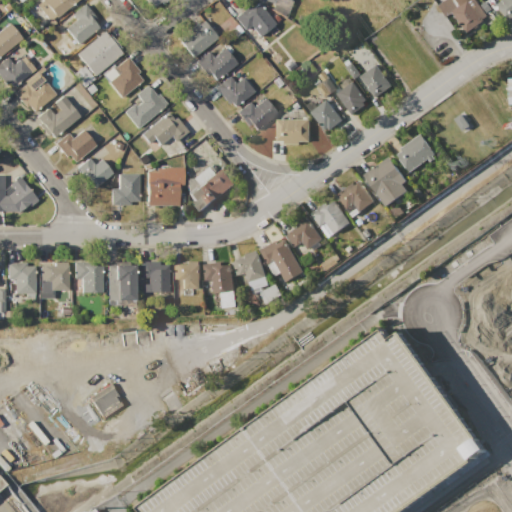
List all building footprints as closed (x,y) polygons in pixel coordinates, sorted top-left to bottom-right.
[(76,0),(55,18),(40,0),(76,0)] [(146,0),(162,0),(153,8),(146,0)] [(475,0),(487,17),(466,32),(442,0),(475,0)] [(503,0),(511,0),(511,23),(511,24),(497,5),(503,0)] [(272,21),(256,34),(248,23),(245,26),(237,16),(256,1),(272,21)] [(77,43),(59,22),(83,3),(100,24),(77,43)] [(216,36),(192,57),(175,37),(199,16),(216,36)] [(19,38),(0,53),(0,20),(3,18),(19,38)] [(103,31),(120,53),(92,75),(75,54),(103,31)] [(69,51),(63,56),(56,47),(62,42),(69,51)] [(196,62),(209,52),(212,56),(223,48),(235,64),(215,79),(209,72),(205,75),(196,62)] [(29,71),(8,88),(0,78),(0,61),(13,52),(29,71)] [(102,74),(125,55),(144,79),(121,97),(102,74)] [(353,64),(360,74),(355,78),(347,68),(353,64)] [(82,65),(90,76),(80,84),(72,74),(82,65)] [(360,77),(376,65),(391,85),(375,97),(360,77)] [(12,92),(36,73),(53,94),(29,113),(12,92)] [(214,88),(229,76),(234,83),(241,77),(252,91),(231,109),(214,88)] [(276,78),(281,84),(276,88),(271,82),(276,78)] [(326,97),(318,87),(328,79),(336,89),(326,97)] [(338,94),(354,83),(368,103),(352,115),(338,94)] [(85,89),(90,84),(94,90),(89,94),(85,89)] [(165,104),(136,128),(120,108),(149,84),(165,104)] [(77,116),(49,139),(32,119),(61,96),(77,116)] [(236,112),(248,101),(253,108),(263,99),(275,114),(253,132),(236,112)] [(310,112),(327,100),(342,120),(325,132),(310,112)] [(140,134),(169,111),(186,131),(157,155),(140,134)] [(276,120),(308,120),(308,145),(276,144),(276,120)] [(93,145),(70,164),(54,143),(77,124),(93,145)] [(421,134),(435,154),(411,171),(397,151),(421,134)] [(110,173),(93,187),(76,167),(94,153),(110,173)] [(389,157),(402,177),(376,195),(363,175),(389,157)] [(233,183),(200,210),(187,193),(220,167),(233,183)] [(137,174),(137,202),(111,203),(111,174),(137,174)] [(0,175),(2,175),(2,195),(4,195),(12,190),(7,184),(17,176),(37,202),(29,209),(27,207),(19,214),(17,211),(0,211),(0,175)] [(146,205),(146,181),(176,180),(176,205),(146,205)] [(335,195),(352,183),(353,185),(358,181),(372,201),(358,211),(353,204),(346,209),(335,195)] [(348,222),(333,233),(325,222),(320,226),(312,214),(332,200),(348,222)] [(305,217),(320,238),(306,249),(301,242),(295,246),(286,234),(296,227),(294,225),(305,217)] [(258,250),(283,237),(301,271),(283,281),(279,273),(272,277),(258,250)] [(256,251),(266,284),(250,289),(244,272),(236,275),(232,261),(245,257),(244,255),(256,251)] [(320,264),(332,256),(336,263),(324,270),(320,264)] [(233,291),(213,294),(211,279),(205,280),(202,265),(227,260),(233,291)] [(33,292),(6,293),(6,264),(32,263),(33,292)] [(100,292),(73,293),(72,264),(99,263),(100,292)] [(105,265),(132,264),(133,304),(107,305),(105,265)] [(198,288),(173,289),(172,265),(197,264),(198,288)] [(66,289),(49,290),(49,280),(39,281),(39,265),(65,265),(66,289)] [(167,291),(141,293),(140,266),(165,265),(167,291)] [(404,332),(431,369),(444,387),(453,399),(488,450),(402,511),(143,511),(141,509),(386,330),(393,340),(404,332)] [(511,511),(511,476),(511,475),(506,479),(499,470),(441,511),(511,511)] [(459,482),(417,511),(405,511),(455,476),(459,482)]
